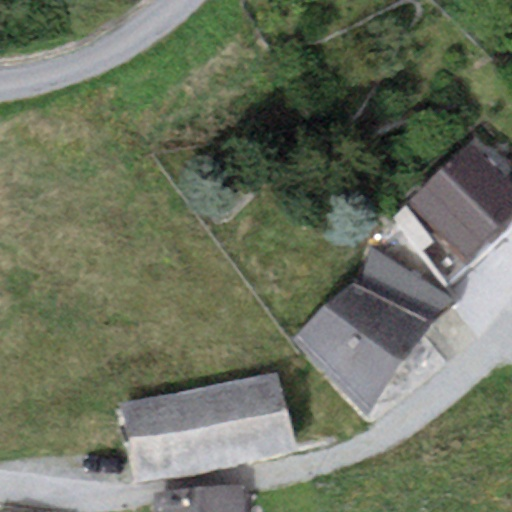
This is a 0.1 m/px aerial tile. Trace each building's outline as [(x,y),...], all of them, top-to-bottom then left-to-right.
[(511,219),(511,183),(470,138),(407,197),(466,261),(511,219)] [(432,266),(402,223),(374,243),(403,286),(432,266)] [(366,398),(421,322),(358,286),(306,333),(366,398)] [(181,394),(121,403),(134,473),(203,463),(293,442),(273,372),(181,394)] [(234,511),(234,484),(159,491),(156,511),(234,511)]
